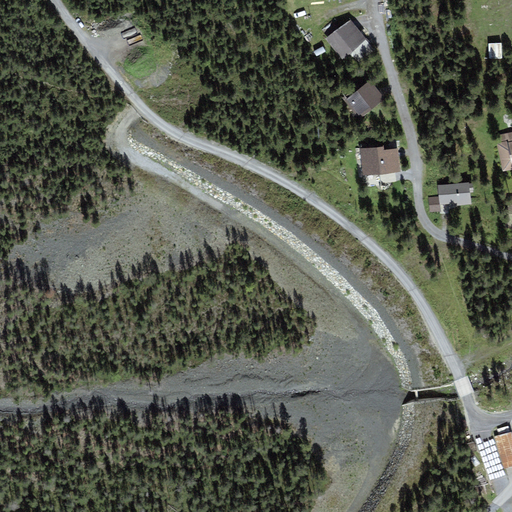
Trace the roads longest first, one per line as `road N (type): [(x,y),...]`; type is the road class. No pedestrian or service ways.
road 1 (track): [(54,0),(150,116),(286,183),(382,253),(437,330),(479,420)]
road 2 (residential): [(511,252),(426,226),(417,142),(373,0)]
